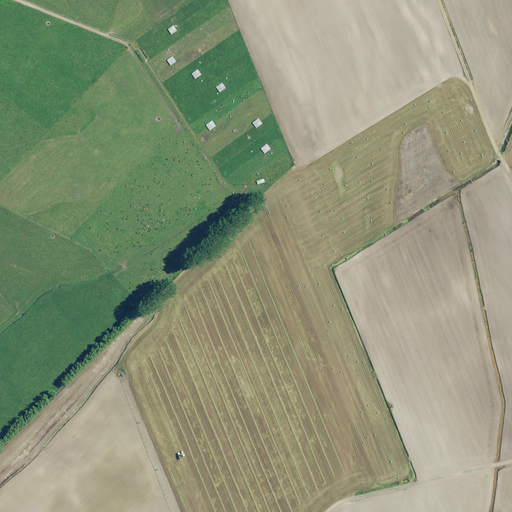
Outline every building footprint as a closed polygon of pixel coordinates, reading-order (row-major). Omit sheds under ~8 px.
[(177,31),(173,25),(168,29),(171,34),(177,31)] [(176,62),(172,56),(167,60),(170,65),(176,62)] [(201,75),(198,69),(191,74),(195,79),(201,75)] [(226,88),(222,83),(216,87),(219,92),(226,88)] [(262,123),(258,118),(252,123),(256,128),(262,123)] [(216,126),(212,121),(206,125),(210,130),(216,126)] [(271,149),(267,144),(264,146),(261,148),(264,154),(271,149)]
